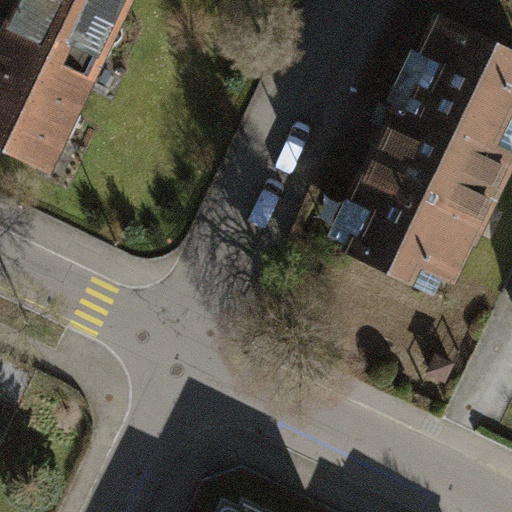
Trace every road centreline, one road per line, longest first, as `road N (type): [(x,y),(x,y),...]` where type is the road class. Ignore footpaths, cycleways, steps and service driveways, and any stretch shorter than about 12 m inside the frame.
road 1 (residential): [(177,346),(340,0)]
road 2 (residential): [(177,346),(511,509)]
road 3 (residential): [(0,261),(177,346)]
road 4 (residential): [(102,511),(177,346)]
